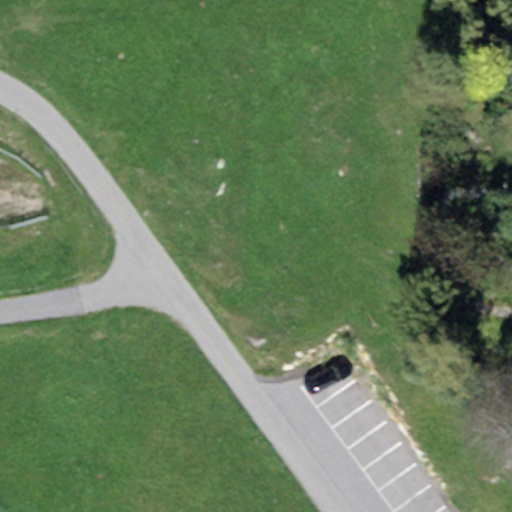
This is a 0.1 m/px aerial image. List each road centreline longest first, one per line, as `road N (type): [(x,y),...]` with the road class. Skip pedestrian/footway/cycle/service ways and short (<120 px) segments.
road 1 (unclassified): [(0,83),(64,135),(338,511)]
road 2 (track): [(162,271),(79,301),(0,314)]
